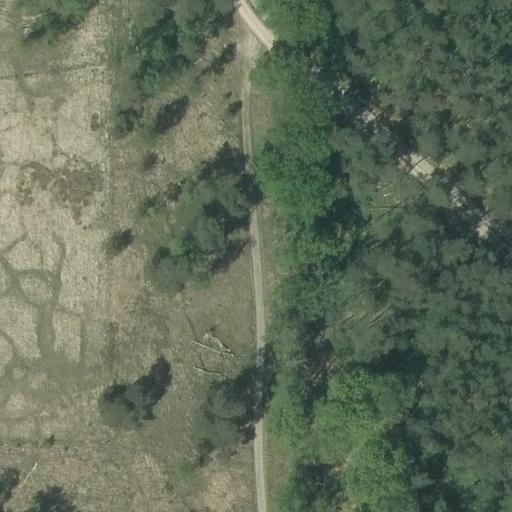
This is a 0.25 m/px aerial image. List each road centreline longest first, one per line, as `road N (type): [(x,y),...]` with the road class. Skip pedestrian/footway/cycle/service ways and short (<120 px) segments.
road 1 (track): [(261,511),(247,81),(252,63),(274,45)]
road 2 (track): [(274,45),(511,263)]
